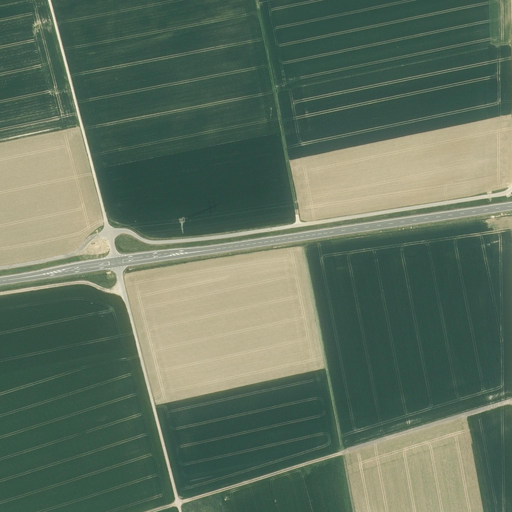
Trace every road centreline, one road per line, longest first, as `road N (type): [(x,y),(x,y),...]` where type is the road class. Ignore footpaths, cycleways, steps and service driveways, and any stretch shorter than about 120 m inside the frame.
road 1 (track): [(49,0),(179,511)]
road 2 (secondary): [(511,206),(0,280)]
road 3 (track): [(511,401),(152,511)]
road 4 (track): [(306,253),(352,511)]
road 5 (track): [(259,0),(298,225)]
road 6 (track): [(123,290),(80,282),(0,293)]
